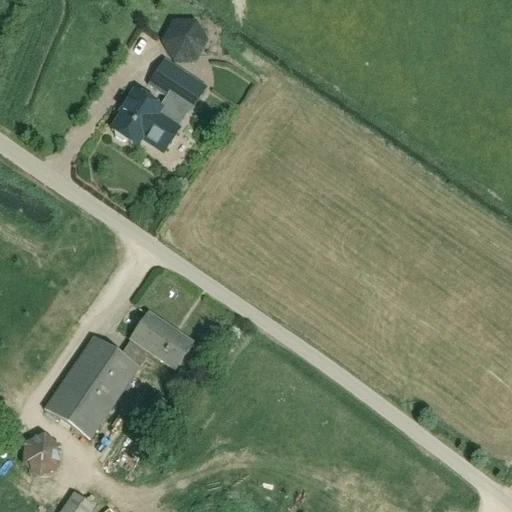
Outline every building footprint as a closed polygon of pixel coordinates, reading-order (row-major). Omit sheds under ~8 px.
[(207,43),(196,23),(172,22),(161,44),(173,63),(195,64),(207,43)] [(187,117),(206,90),(164,62),(147,88),(171,104),(170,106),(187,117)] [(211,91),(236,106),(248,87),(223,72),(211,91)] [(161,157),(179,130),(161,118),(164,113),(137,95),(111,135),(137,153),(142,145),(161,157)] [(88,444),(149,355),(174,372),(192,347),(147,317),(118,358),(93,341),(43,413),(88,444)] [(39,436),(20,445),(18,467),(38,479),(55,469),(58,447),(39,436)] [(110,456),(99,484),(127,495),(142,457),(124,450),(120,460),(110,456)] [(5,468),(0,477),(41,501),(47,492),(5,468)] [(89,511),(73,501),(65,511),(89,511)]
